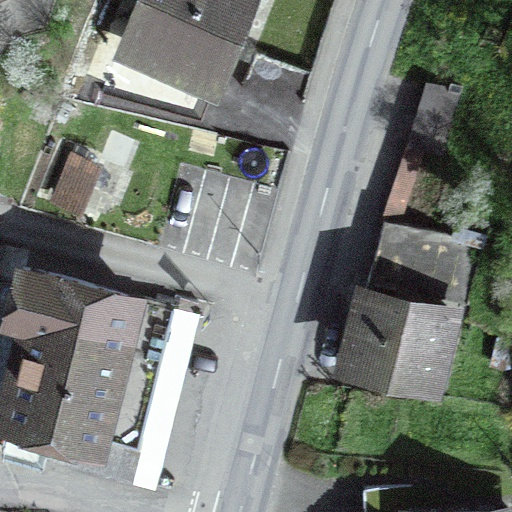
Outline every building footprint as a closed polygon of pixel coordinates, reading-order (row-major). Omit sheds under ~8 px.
[(205,78),(235,0),(151,0),(132,49),(205,78)] [(409,140),(444,151),(462,92),(428,81),(409,140)] [(13,312),(31,316),(0,439),(0,444),(131,476),(174,303),(25,266),(13,312)] [(347,356),(432,378),(453,299),(368,277),(347,356)] [(363,485),(364,511),(509,511),(509,508),(430,511),(414,511),(413,482),(363,485)]
